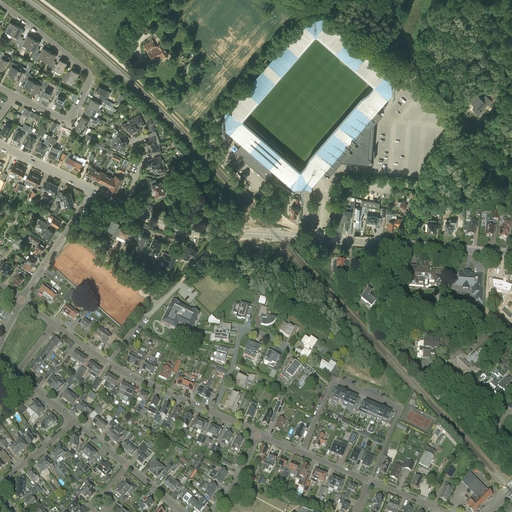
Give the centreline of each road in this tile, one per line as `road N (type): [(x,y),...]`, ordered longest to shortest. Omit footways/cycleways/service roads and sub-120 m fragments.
road 1 (tertiary): [(400,245),(187,231),(125,205)]
road 2 (residential): [(301,453),(333,380),(399,408),(369,480)]
road 3 (residential): [(14,95),(66,120),(91,78),(0,3)]
road 4 (residential): [(464,126),(429,86),(306,0)]
road 5 (unclassified): [(400,245),(438,159),(464,126)]
road 6 (residential): [(212,412),(243,330),(287,349)]
road 7 (residential): [(511,462),(437,395),(420,365)]
road 8 (residential): [(21,299),(91,189)]
